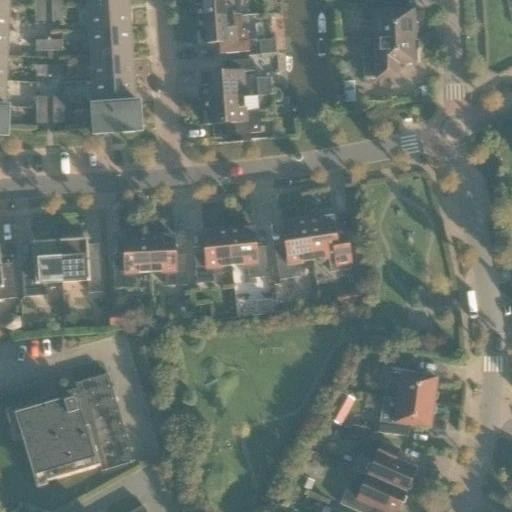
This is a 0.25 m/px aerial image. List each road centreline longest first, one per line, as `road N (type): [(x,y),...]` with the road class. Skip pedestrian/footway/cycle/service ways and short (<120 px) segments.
road 1 (unclassified): [(171,179),(356,157),(450,133)]
road 2 (unclassified): [(491,408),(481,294),(450,133)]
road 3 (residential): [(171,179),(158,0)]
road 4 (unclassified): [(0,192),(171,179)]
road 5 (unclassified): [(450,133),(449,0)]
